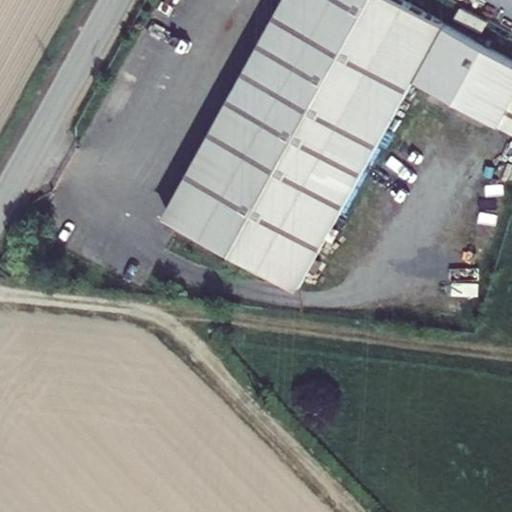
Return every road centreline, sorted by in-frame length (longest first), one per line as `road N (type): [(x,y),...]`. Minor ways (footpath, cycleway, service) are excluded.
road 1 (track): [(159,313),(511,355)]
road 2 (track): [(361,511),(159,313)]
road 3 (unclassified): [(0,207),(114,0)]
